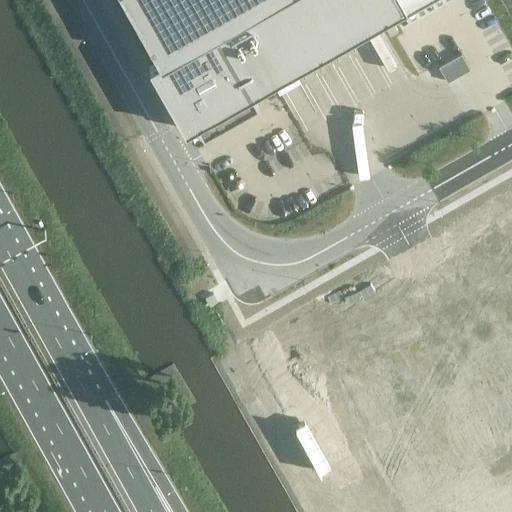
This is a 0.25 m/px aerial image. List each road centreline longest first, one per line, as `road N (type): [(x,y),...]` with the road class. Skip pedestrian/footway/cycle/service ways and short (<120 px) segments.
road 1 (unclassified): [(511,146),(316,253),(274,264),(250,257),(209,219),(85,0)]
road 2 (trunk): [(0,321),(106,511)]
road 3 (trunk): [(87,393),(0,235)]
road 4 (trunk): [(174,511),(87,393)]
road 5 (trunk): [(150,511),(87,393)]
